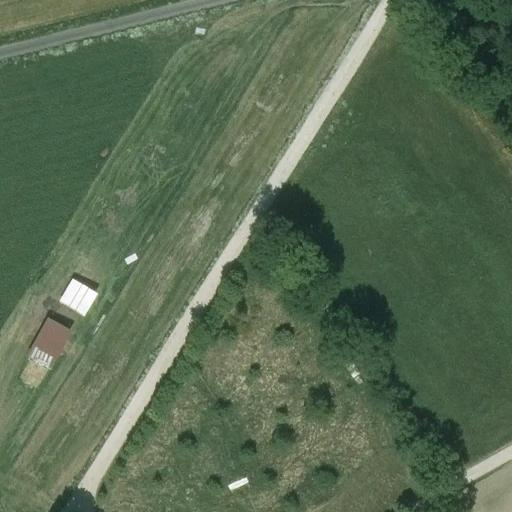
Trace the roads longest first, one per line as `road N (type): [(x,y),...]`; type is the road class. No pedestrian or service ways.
road 1 (track): [(386,0),(69,511)]
road 2 (track): [(434,498),(246,226)]
road 3 (unclassified): [(206,0),(0,51)]
